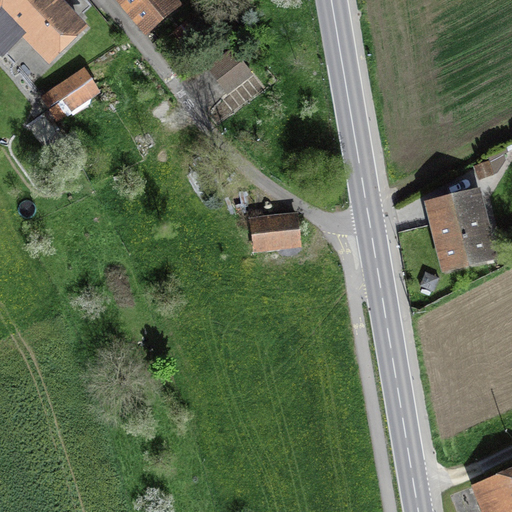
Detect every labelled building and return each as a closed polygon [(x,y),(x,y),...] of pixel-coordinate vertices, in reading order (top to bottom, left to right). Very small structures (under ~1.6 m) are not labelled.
[(63,0),(0,0),(0,28),(43,71),(89,25),(63,0)] [(126,0),(149,27),(180,1),(179,0),(126,0)] [(234,50),(207,69),(225,94),(252,75),(234,50)] [(60,126),(98,100),(85,79),(46,105),(60,126)] [(503,154),(473,168),(478,182),(497,175),(505,161),(503,154)] [(232,196),(240,218),(255,212),(246,190),(232,196)] [(497,263),(480,191),(423,204),(440,276),(497,263)] [(249,220),(252,254),(302,249),(298,214),(249,220)] [(431,296),(439,279),(424,272),(416,289),(431,296)] [(511,511),(511,470),(470,487),(480,511),(511,511)]
